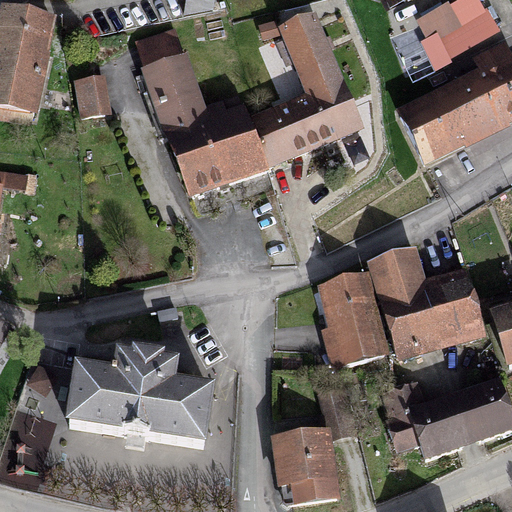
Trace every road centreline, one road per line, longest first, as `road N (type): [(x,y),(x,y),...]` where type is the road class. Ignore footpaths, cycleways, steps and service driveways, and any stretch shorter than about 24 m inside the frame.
road 1 (residential): [(256,292),(335,268),(511,166)]
road 2 (residential): [(0,311),(61,321),(256,292)]
road 3 (residential): [(252,511),(256,292)]
